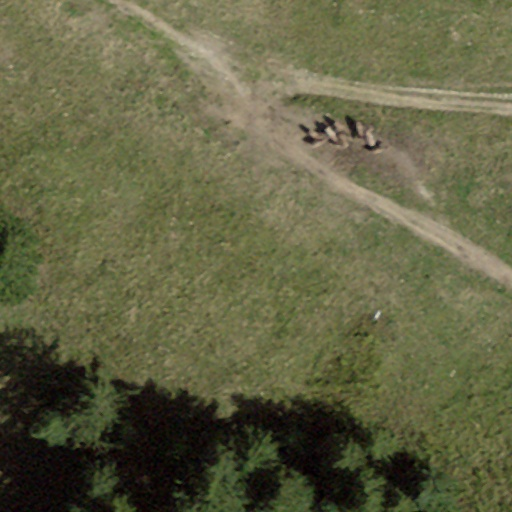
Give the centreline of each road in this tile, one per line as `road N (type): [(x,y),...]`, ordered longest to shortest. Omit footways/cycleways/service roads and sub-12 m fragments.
road 1 (track): [(96,0),(511,269)]
road 2 (track): [(511,104),(230,92)]
